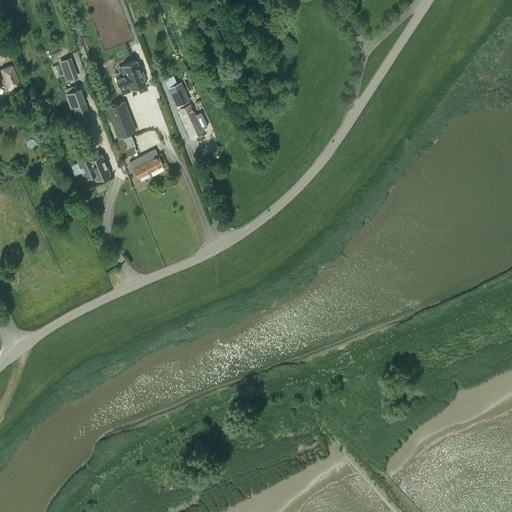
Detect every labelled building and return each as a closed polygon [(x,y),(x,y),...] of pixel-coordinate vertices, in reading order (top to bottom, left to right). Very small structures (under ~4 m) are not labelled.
[(67,59),(59,62),(66,81),(74,79),(67,59)] [(140,72),(136,60),(122,65),(125,75),(116,79),(120,89),(129,86),(131,90),(145,85),(143,78),(145,77),(142,72),(140,72)] [(0,83),(5,82),(8,89),(19,85),(12,66),(1,70),(4,78),(0,79),(0,83)] [(176,106),(186,101),(180,88),(170,93),(176,106)] [(91,119),(85,102),(80,89),(66,94),(71,107),(74,106),(80,123),(91,119)] [(117,137),(135,130),(124,101),(106,107),(117,137)] [(195,117),(192,110),(190,106),(180,110),(192,137),(202,132),(201,130),(207,127),(201,115),(195,117)] [(130,137),(121,141),(124,150),(134,145),(130,137)] [(134,145),(124,150),(127,155),(136,151),(134,145)] [(140,157),(148,173),(162,165),(154,149),(140,157)] [(93,158),(91,154),(77,160),(84,178),(93,175),(95,180),(110,174),(101,154),(93,158)] [(148,173),(140,157),(129,162),(138,178),(148,173)]
